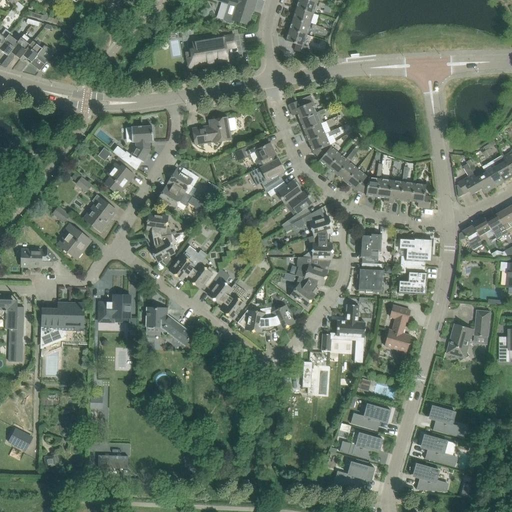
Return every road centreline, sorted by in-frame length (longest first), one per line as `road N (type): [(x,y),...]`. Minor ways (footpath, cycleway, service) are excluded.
road 1 (residential): [(348,208),(342,280),(288,355),(275,360),(109,247)]
road 2 (unclassified): [(448,221),(443,294),(387,511)]
road 3 (residential): [(109,247),(173,145),(170,97)]
road 4 (unclassified): [(427,65),(448,221)]
road 5 (residential): [(348,208),(306,175),(286,137),(273,78)]
road 6 (unclassified): [(273,78),(427,65)]
